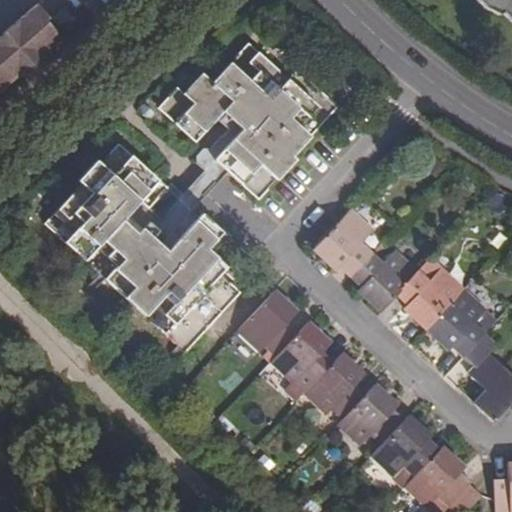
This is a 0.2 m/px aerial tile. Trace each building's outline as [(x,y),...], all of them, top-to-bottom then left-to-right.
[(511,0),(478,0),(479,1),(486,8),(498,16),(502,12),(510,21),(511,22),(511,0)] [(36,2),(17,19),(38,44),(53,31),(42,19),(46,15),(36,2)] [(51,20),(65,34),(78,22),(66,8),(51,20)] [(0,91),(17,76),(36,74),(52,60),(38,44),(17,19),(0,33),(0,91)] [(217,163),(254,195),(291,155),(336,105),(296,69),(287,79),(248,43),(211,84),(202,75),(185,95),(176,87),(158,107),(196,141),(222,111),(242,128),(228,143),(221,136),(212,146),(206,148),(198,156),(197,165),(207,173),(217,163)] [(45,223),(185,350),(239,290),(199,253),(217,233),(176,196),(158,216),(140,200),(159,181),(117,144),(45,223)] [(338,266),(348,276),(368,255),(357,244),(371,230),(349,210),(313,250),(334,269),(338,266)] [(355,290),(378,311),(394,293),(415,271),(392,250),(379,265),(368,255),(348,276),(359,286),(355,290)] [(401,307),(423,328),(461,287),(439,268),(426,282),(415,271),(394,293),(405,304),(401,307)] [(450,345),(460,355),(481,333),(470,322),(483,308),(461,287),(423,328),(446,349),(450,345)] [(265,343),(276,354),(297,331),(286,321),(295,312),(273,291),(236,331),(258,351),(265,343)] [(298,373),(309,384),(330,362),(318,350),(327,342),(306,322),(297,331),(276,354),(269,361),(291,381),(298,373)] [(470,401),(490,420),(511,395),(511,376),(485,352),(493,344),(481,333),(460,355),(472,365),(465,372),(482,388),(470,401)] [(331,404),(342,415),(362,392),(352,382),(360,372),(339,353),(330,362),(309,384),(302,392),(324,412),(331,404)] [(457,367),(446,379),(470,400),(478,390),(464,378),(466,375),(457,367)] [(372,430),(382,440),(403,418),(392,408),(395,405),(372,383),(362,392),(342,415),(335,422),(358,445),(372,430)] [(405,462),(415,472),(436,450),(425,439),(428,436),(406,415),(403,418),(382,440),(369,454),(392,475),(405,462)] [(439,492),(449,502),(467,484),(470,480),(458,470),(462,466),(439,446),(436,450),(415,472),(403,485),(426,506),(439,492)] [(492,484),(494,511),(511,511),(511,464),(506,465),(506,474),(507,483),(492,484)] [(446,506),(452,511),(465,511),(480,496),(467,484),(449,502),(446,506)]
